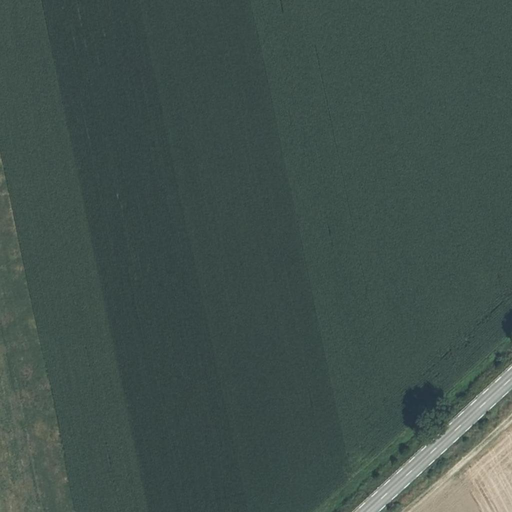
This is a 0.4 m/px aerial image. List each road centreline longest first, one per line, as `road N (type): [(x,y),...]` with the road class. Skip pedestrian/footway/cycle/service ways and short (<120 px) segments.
road 1 (track): [(511,335),(321,511)]
road 2 (tertiary): [(363,511),(511,374)]
road 3 (track): [(511,421),(413,511)]
